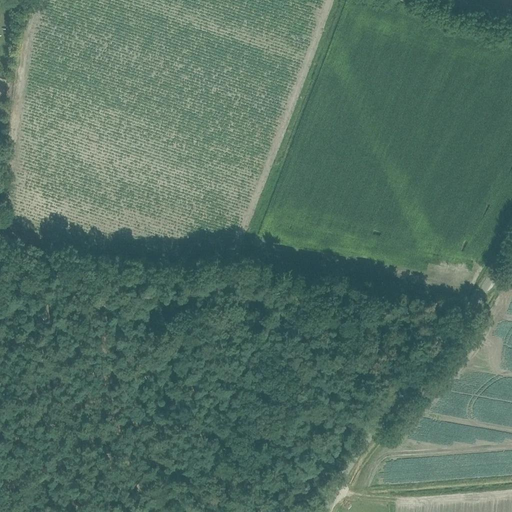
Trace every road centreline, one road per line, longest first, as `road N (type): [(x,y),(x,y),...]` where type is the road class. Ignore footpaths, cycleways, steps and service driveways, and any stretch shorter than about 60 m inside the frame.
road 1 (unclassified): [(327,511),(350,462),(464,320),(511,244)]
road 2 (track): [(36,0),(0,221)]
road 3 (track): [(334,490),(392,499),(511,491)]
